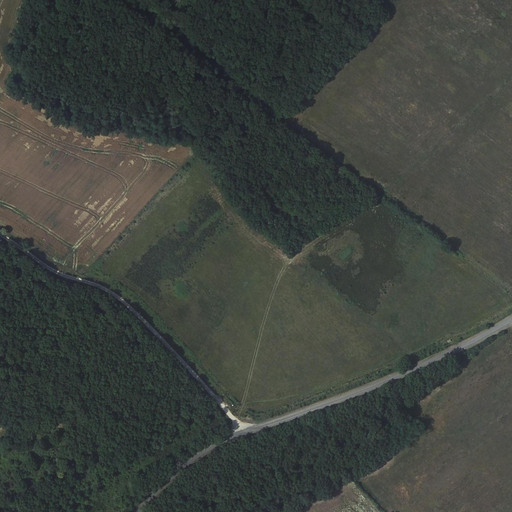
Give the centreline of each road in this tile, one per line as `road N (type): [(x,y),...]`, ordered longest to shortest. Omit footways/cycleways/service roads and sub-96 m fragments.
road 1 (unclassified): [(511,319),(403,373),(224,439),(176,471),(138,511)]
road 2 (track): [(0,233),(53,269),(121,297),(242,432)]
